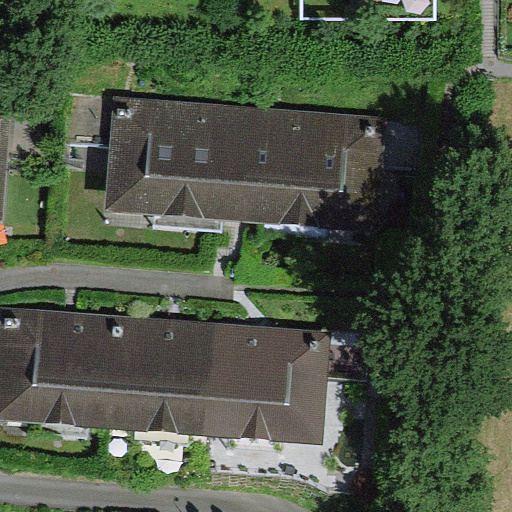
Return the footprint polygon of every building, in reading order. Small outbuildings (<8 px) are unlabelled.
[(301,0),(302,17),(434,14),(433,0),(301,0)] [(251,115),(121,105),(114,204),(243,213),(251,115)] [(380,124),(251,115),(243,213),(373,222),(380,124)] [(112,321),(7,314),(0,410),(0,414),(105,421),(112,321)] [(217,329),(112,321),(105,421),(210,429),(217,329)] [(322,336),(217,329),(210,429),(315,436),(322,336)]
